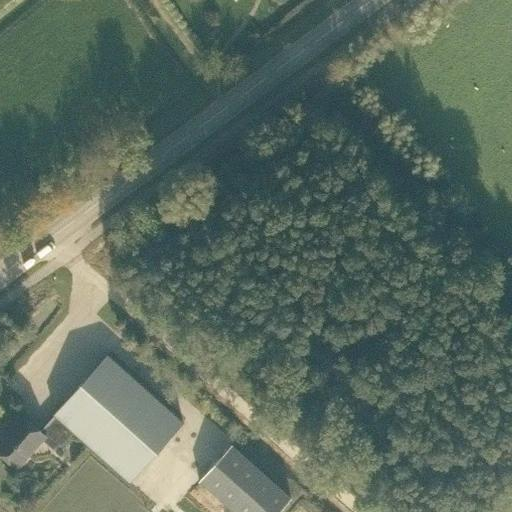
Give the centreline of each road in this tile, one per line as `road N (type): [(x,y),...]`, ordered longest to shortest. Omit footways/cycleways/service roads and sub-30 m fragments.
road 1 (unclassified): [(356,511),(51,237)]
road 2 (secondary): [(51,237),(372,0)]
